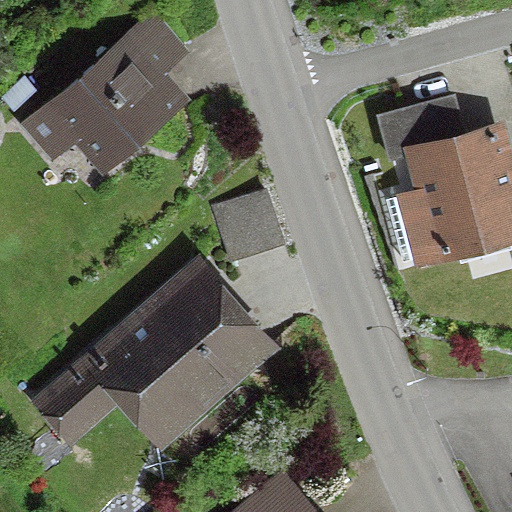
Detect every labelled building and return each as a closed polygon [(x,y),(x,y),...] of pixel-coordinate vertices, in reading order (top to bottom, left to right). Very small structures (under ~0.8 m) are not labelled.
[(46,102),(103,166),(178,100),(122,36),(46,102)] [(20,78),(0,96),(0,98),(10,109),(31,90),(20,78)] [(511,203),(492,129),(411,151),(401,111),(374,118),(385,158),(410,151),(437,253),(511,232),(511,203)] [(269,200),(218,214),(232,265),(283,251),(269,200)] [(263,344),(259,341),(203,276),(146,325),(137,315),(134,317),(136,319),(91,358),(90,356),(87,358),(89,360),(74,373),(94,396),(109,383),(157,437),(263,344)] [(304,511),(282,487),(253,511),(304,511)]
